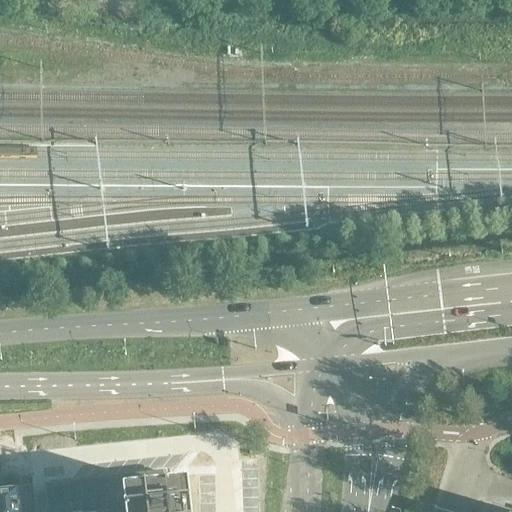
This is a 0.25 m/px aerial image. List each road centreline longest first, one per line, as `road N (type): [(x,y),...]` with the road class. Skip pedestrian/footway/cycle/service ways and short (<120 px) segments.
road 1 (secondary): [(325,316),(0,333)]
road 2 (secondary): [(0,394),(309,370)]
road 3 (secondary): [(511,293),(325,316)]
road 4 (secondary): [(366,505),(390,458),(409,385),(445,352)]
road 5 (secondary): [(366,505),(341,364)]
road 6 (secondary): [(309,370),(300,511)]
road 7 (unclassified): [(449,511),(473,433),(511,419)]
